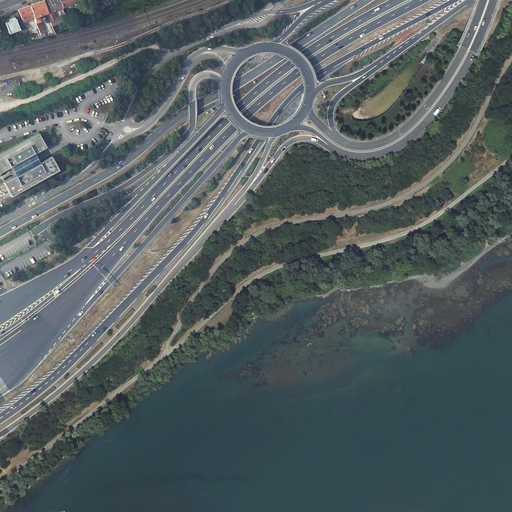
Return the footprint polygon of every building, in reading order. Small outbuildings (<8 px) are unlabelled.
[(60,15),(55,17),(52,10),(60,7),(57,0),(42,0),(41,1),(45,13),(48,19),(50,26),(65,19),(64,16),(63,14),(60,15)] [(65,5),(75,2),(75,4),(79,2),(78,1),(81,0),(57,0),(60,7),(61,10),(63,14),(64,16),(68,15),(68,13),(65,5)] [(44,36),(37,16),(45,13),(41,1),(28,5),(33,17),(40,37),(44,36)] [(17,10),(21,22),(33,17),(28,5),(17,10)] [(9,21),(4,23),(8,33),(19,29),(15,19),(14,19),(13,18),(8,19),(9,21)] [(39,135),(0,155),(0,173),(11,167),(16,176),(4,183),(11,196),(58,171),(51,158),(39,164),(34,155),(46,148),(39,135)]
